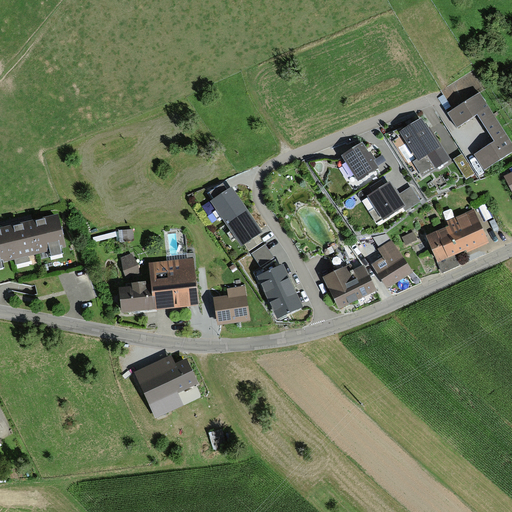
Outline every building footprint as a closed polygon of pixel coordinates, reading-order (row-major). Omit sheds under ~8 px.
[(450,104),(484,91),(477,73),(443,87),(450,104)] [(511,145),(481,95),(448,115),(457,129),(477,117),(494,145),(487,149),(475,156),(484,171),(511,153),(511,145)] [(423,119),(400,134),(418,163),(414,165),(422,178),(449,161),(423,119)] [(371,153),(368,154),(362,145),(343,157),(359,183),(379,171),(374,163),(376,161),(371,153)] [(462,155),(454,161),(467,179),(475,174),(462,155)] [(371,190),(374,195),(368,199),(384,222),(404,209),(406,212),(421,202),(411,187),(397,196),(394,191),(389,184),(386,186),(383,182),(371,190)] [(209,194),(214,201),(212,202),(242,247),(245,245),(249,251),(262,242),(258,237),(263,234),(257,225),(236,194),(232,189),(228,191),(223,185),(209,194)] [(437,234),(427,239),(442,273),(458,266),(454,257),(465,252),(467,255),(488,246),(473,211),(448,222),(450,228),(437,234)] [(7,228),(0,229),(0,272),(3,272),(2,265),(49,254),(50,259),(63,256),(61,251),(66,249),(58,216),(7,228)] [(133,230),(119,232),(120,242),(134,241),(133,230)] [(413,232),(402,238),(406,245),(417,240),(413,232)] [(378,251),(383,258),(371,266),(380,279),(388,290),(413,273),(391,242),(378,251)] [(265,246),(252,255),(261,267),(273,258),(265,246)] [(131,255),(120,258),(123,272),(130,284),(141,280),(138,266),(131,255)] [(194,260),(150,264),(151,287),(153,300),(157,299),(158,312),(198,306),(194,260)] [(295,291),(284,266),(280,268),(277,260),(263,269),(265,274),(258,278),(278,322),(303,310),(295,291)] [(352,266),(323,281),(330,295),(339,313),(377,293),(363,267),(355,271),(352,266)] [(153,300),(151,287),(147,287),(146,285),(133,286),(133,289),(120,290),(123,316),(158,312),(157,299),(153,300)] [(213,299),(217,327),(250,322),(245,287),(226,289),(227,297),(213,299)] [(172,357),(135,374),(156,419),(184,405),(179,395),(199,385),(186,358),(175,363),(172,357)] [(221,431),(209,435),(214,450),(226,447),(221,431)]
